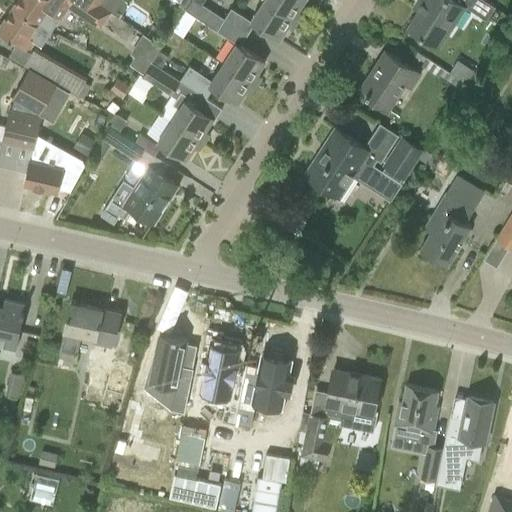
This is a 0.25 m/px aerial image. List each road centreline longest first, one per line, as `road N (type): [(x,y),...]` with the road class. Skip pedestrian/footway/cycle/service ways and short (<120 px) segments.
road 1 (tertiary): [(511,351),(188,274)]
road 2 (residential): [(188,274),(362,0)]
road 3 (tertiary): [(188,274),(0,230)]
